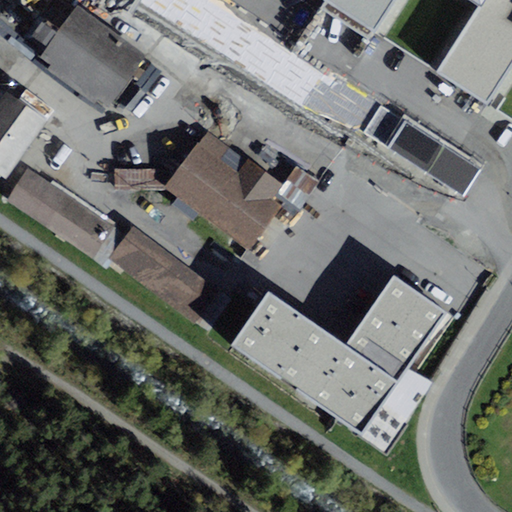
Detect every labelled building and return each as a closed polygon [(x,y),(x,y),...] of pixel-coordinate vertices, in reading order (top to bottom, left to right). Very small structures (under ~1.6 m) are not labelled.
[(393,0),(327,0),(327,2),(373,32),(393,0)] [(511,0),(484,0),(480,7),(438,72),(486,102),(511,61),(511,0)] [(77,5),(40,57),(51,65),(47,70),(96,104),(99,100),(108,107),(146,55),(77,5)] [(47,120),(5,91),(0,98),(0,175),(6,180),(47,120)] [(482,169),(381,106),(364,132),(465,195),(482,169)] [(282,206),(273,199),(283,186),(208,130),(165,188),(249,250),(282,206)] [(118,164),(117,184),(137,185),(137,195),(157,195),(158,182),(167,182),(167,165),(118,164)] [(27,169),(6,202),(102,265),(123,232),(27,169)] [(133,227),(109,259),(209,331),(233,299),(133,227)] [(395,386),(445,312),(393,276),(347,345),(268,292),(231,346),(362,434),(395,386)]
